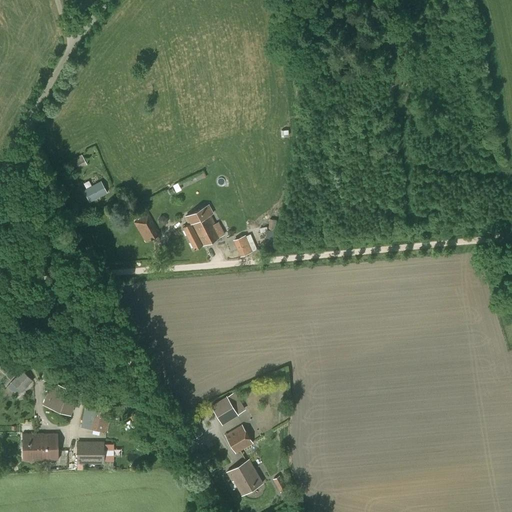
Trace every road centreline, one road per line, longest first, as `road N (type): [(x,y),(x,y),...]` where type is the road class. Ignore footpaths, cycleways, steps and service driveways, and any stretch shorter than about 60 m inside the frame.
road 1 (track): [(89,274),(511,237)]
road 2 (track): [(198,511),(200,470),(137,377),(89,274)]
road 3 (unclassified): [(0,170),(69,50),(109,0)]
